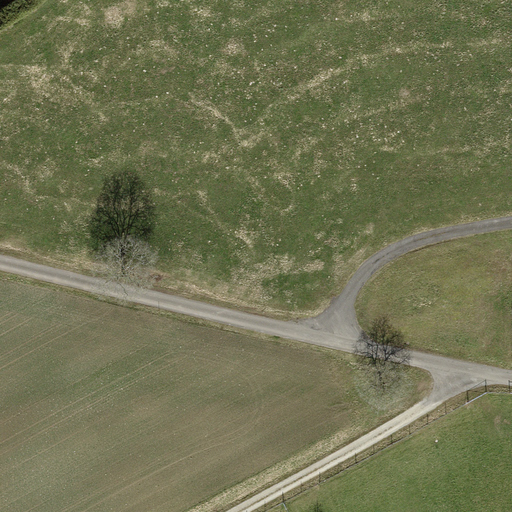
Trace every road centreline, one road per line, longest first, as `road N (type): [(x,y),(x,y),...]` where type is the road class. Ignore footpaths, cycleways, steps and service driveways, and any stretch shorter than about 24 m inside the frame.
road 1 (track): [(0,260),(511,380)]
road 2 (track): [(482,374),(236,511)]
